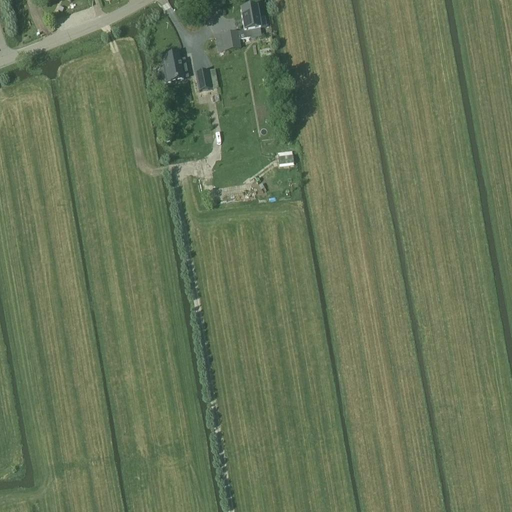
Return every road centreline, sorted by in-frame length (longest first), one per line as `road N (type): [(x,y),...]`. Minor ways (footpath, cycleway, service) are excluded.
road 1 (track): [(230,511),(173,175),(209,166),(216,123),(210,97)]
road 2 (tertiary): [(0,62),(143,0)]
